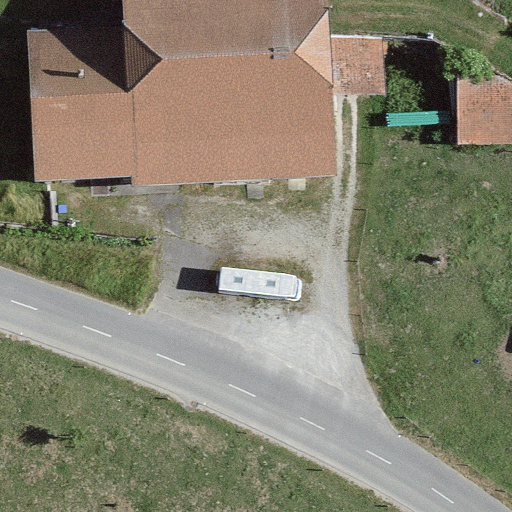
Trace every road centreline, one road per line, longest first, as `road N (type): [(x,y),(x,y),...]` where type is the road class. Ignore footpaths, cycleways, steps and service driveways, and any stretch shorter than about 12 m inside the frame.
road 1 (tertiary): [(471,511),(162,355),(0,298)]
road 2 (unknown): [(246,212),(248,338),(235,392)]
